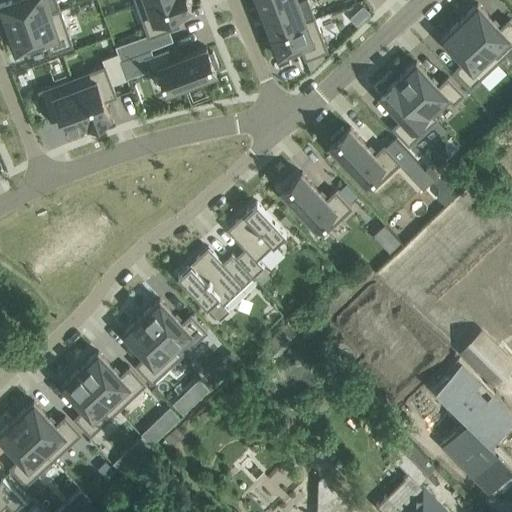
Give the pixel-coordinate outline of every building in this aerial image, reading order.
[(51,12),(51,11),(47,0),(8,0),(0,3),(0,5),(8,27),(51,12)] [(191,6),(188,0),(143,0),(137,2),(149,35),(179,24),(175,13),(191,6)] [(256,0),(262,14),(298,0),(256,0)] [(306,19),(298,0),(262,14),(270,34),(306,20),(306,19)] [(478,2),(460,19),(498,60),(511,46),(511,19),(509,17),(500,26),(478,2)] [(358,14),(363,20),(372,12),(366,6),(358,14)] [(60,8),(51,11),(51,12),(8,27),(16,51),(47,40),(51,52),(73,44),(61,9),(60,8)] [(306,20),(270,34),(278,55),(299,47),(300,47),(301,47),(306,58),(328,50),(315,16),(306,19),(306,20)] [(460,19),(442,36),(464,60),(455,69),(471,86),(498,60),(460,19)] [(160,66),(169,90),(217,72),(214,66),(219,65),(213,50),(209,52),(207,46),(172,59),(168,48),(146,56),(151,69),(160,66)] [(417,60),(398,77),(433,114),(434,114),(450,98),(454,102),(464,92),(448,75),(439,83),(417,60)] [(72,77),(89,122),(89,124),(111,116),(105,99),(117,95),(105,65),(72,77)] [(88,123),(89,122),(72,77),(39,89),(51,119),(62,115),(68,130),(88,123)] [(398,77),(380,94),(402,118),(393,126),(409,144),(437,117),(434,114),(433,114),(398,77)] [(334,140),(330,144),(371,189),(400,161),(384,144),(375,153),(350,125),(345,129),(342,126),(331,137),(334,140)] [(431,164),(424,170),(433,180),(440,173),(431,164)] [(122,208),(140,227),(183,187),(165,167),(122,208)] [(327,198),(302,170),(282,189),(323,234),(352,206),(336,189),(327,198)] [(245,247),(236,255),(236,256),(254,275),(264,265),(258,259),(287,231),(258,200),(227,228),(245,247)] [(69,216),(50,232),(79,264),(97,248),(69,216)] [(236,256),(236,255),(233,252),(223,261),(209,245),(178,273),(208,305),(217,296),(223,303),(254,275),(236,256)] [(367,294),(386,312),(415,282),(396,264),(367,294)] [(160,297),(142,315),(180,355),(207,330),(185,305),(176,314),(160,297)] [(180,355),(142,315),(123,331),(146,355),(136,364),(152,381),(180,355)] [(273,335),(273,350),(296,329),(289,320),(273,335)] [(355,332),(338,349),(390,401),(407,384),(355,332)] [(511,360),(486,335),(468,354),(498,384),(511,369),(511,360)] [(80,367),(118,408),(146,382),(130,365),(121,374),(99,350),(80,367)] [(232,350),(223,359),(231,368),(240,359),(232,350)] [(91,434),(118,408),(80,367),(62,384),(84,408),(75,416),(91,434)] [(466,376),(450,393),(464,407),(463,409),(471,417),(473,415),(481,423),(469,435),(466,432),(450,449),(494,491),(511,471),(511,462),(493,444),(502,435),(504,436),(511,427),(511,424),(478,392),(483,387),(468,373),(466,372),(464,374),(466,376)] [(200,377),(174,402),(184,413),(187,410),(211,388),(200,377)] [(34,399),(16,417),(54,458),(81,432),(65,415),(56,423),(34,399)] [(167,408),(155,419),(165,430),(177,419),(167,408)] [(54,458),(16,417),(0,431),(0,436),(19,457),(10,466),(26,483),(54,458)] [(410,473),(420,483),(420,482),(437,466),(423,452),(412,441),(403,431),(393,441),(402,450),(395,457),(397,460),(410,473)] [(142,434),(113,461),(122,471),(151,444),(142,434)] [(309,444),(301,452),(322,474),(325,476),(335,466),(337,463),(317,443),(310,443),(309,444)] [(0,509),(7,503),(14,510),(25,500),(3,477),(0,479),(0,509)] [(79,489),(89,501),(93,498),(82,486),(79,489)] [(399,511),(449,511),(446,508),(424,486),(410,499),(406,503),(399,503),(399,511)] [(358,511),(350,503),(336,489),(325,500),(332,507),(330,511),(358,511)]
